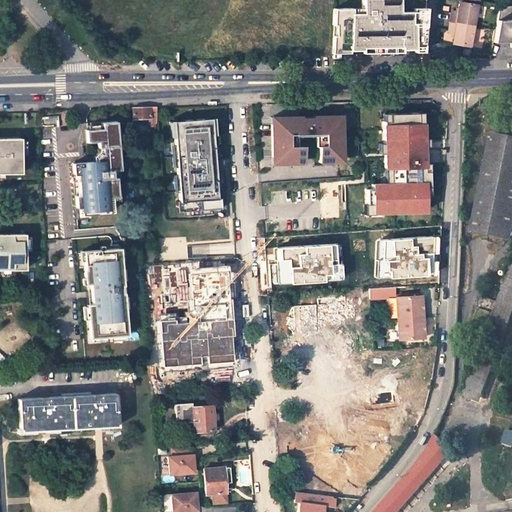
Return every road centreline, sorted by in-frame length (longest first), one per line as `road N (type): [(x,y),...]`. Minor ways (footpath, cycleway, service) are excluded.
road 1 (unclassified): [(364,511),(420,442),(438,405),(448,360),(464,79)]
road 2 (residential): [(235,84),(269,511)]
road 3 (secondary): [(235,84),(0,88)]
road 4 (secondary): [(464,79),(235,84)]
